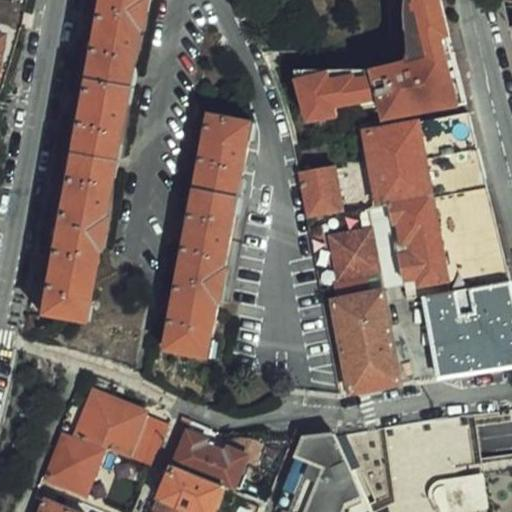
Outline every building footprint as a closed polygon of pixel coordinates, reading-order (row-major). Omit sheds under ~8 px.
[(0,0),(0,25),(22,29),(23,25),(28,5),(13,2),(0,0)] [(142,0),(99,0),(43,312),(85,319),(142,0)] [(410,0),(410,14),(410,38),(410,48),(410,49),(410,51),(410,52),(409,54),(409,55),(409,57),(408,58),(408,59),(407,61),(406,62),(405,63),(404,64),(402,66),(401,66),(401,67),(399,67),(397,68),(396,69),(395,69),(393,69),(391,69),(390,69),(311,70),(313,77),(298,79),(310,120),(333,116),(331,106),(383,97),(388,118),(419,112),(468,103),(455,49),(441,0),(410,0)] [(313,77),(311,70),(295,69),(298,79),(313,77)] [(381,206),(392,204),(406,280),(409,298),(423,295),(421,284),(450,279),(452,290),(511,280),(511,274),(471,112),(368,130),(381,206)] [(254,121),(211,115),(169,349),(212,357),(254,121)] [(337,165),(302,171),(310,216),(344,210),(337,165)] [(326,296),(406,280),(392,204),(381,206),(377,207),(312,219),(311,219),(326,296)] [(511,280),(452,290),(427,295),(443,376),(511,365),(511,280)] [(403,382),(386,290),(337,300),(354,392),(403,382)] [(94,390),(77,434),(126,454),(143,410),(94,390)] [(459,414),(338,435),(372,511),(511,511),(511,453),(485,457),(481,425),(511,419),(511,417),(511,408),(459,414)] [(126,454),(153,465),(171,420),(143,410),(126,454)] [(166,460),(174,463),(177,464),(191,431),(195,419),(184,414),(166,460)] [(177,464),(224,483),(235,487),(248,454),(231,446),(228,452),(214,446),(216,441),(191,431),(177,464)] [(105,450),(66,433),(48,477),(87,493),(105,450)] [(294,511),(372,511),(338,435),(337,434),(305,436),(278,505),(294,511)] [(254,462),(279,474),(293,437),(264,437),(254,462)] [(213,511),(224,483),(177,464),(174,463),(160,498),(195,511),(213,511)] [(246,482),(243,491),(258,497),(261,489),(246,482)] [(91,511),(50,496),(43,511),(91,511)] [(154,511),(195,511),(160,498),(154,511)] [(235,511),(258,511),(261,505),(242,498),(235,511)]
